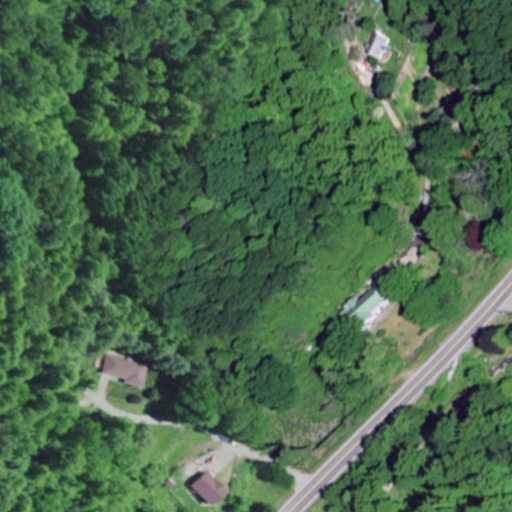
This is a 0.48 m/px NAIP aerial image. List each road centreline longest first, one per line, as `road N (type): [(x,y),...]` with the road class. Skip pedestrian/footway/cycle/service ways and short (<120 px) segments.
road 1 (secondary): [(291,511),(511,283)]
road 2 (residential): [(315,490),(207,429),(123,416),(85,390)]
